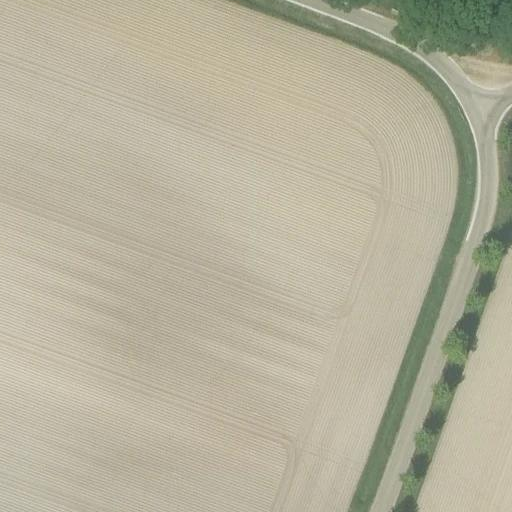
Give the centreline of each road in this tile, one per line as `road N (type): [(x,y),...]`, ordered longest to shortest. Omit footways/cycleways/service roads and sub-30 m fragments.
road 1 (unclassified): [(380,511),(485,212),(487,146),(478,109)]
road 2 (unclassified): [(478,109),(415,43),(305,0)]
